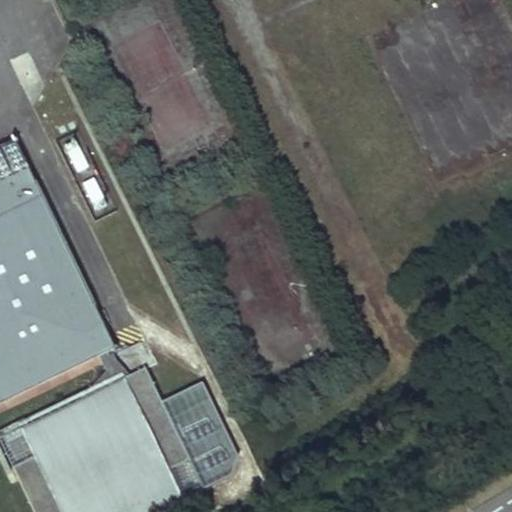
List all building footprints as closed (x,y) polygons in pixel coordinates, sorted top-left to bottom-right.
[(1,0),(5,9),(25,0),(1,0)] [(0,392),(94,348),(106,372),(66,398),(19,420),(31,447),(8,458),(34,511),(124,511),(175,488),(161,458),(183,447),(161,403),(127,332),(110,340),(14,141),(0,147),(0,392)] [(77,142),(65,147),(76,170),(88,164),(77,142)] [(161,403),(197,477),(240,456),(205,382),(161,403)] [(31,447),(19,420),(17,418),(0,426),(0,440),(8,458),(31,447)] [(197,477),(183,447),(161,458),(175,488),(197,477)]
